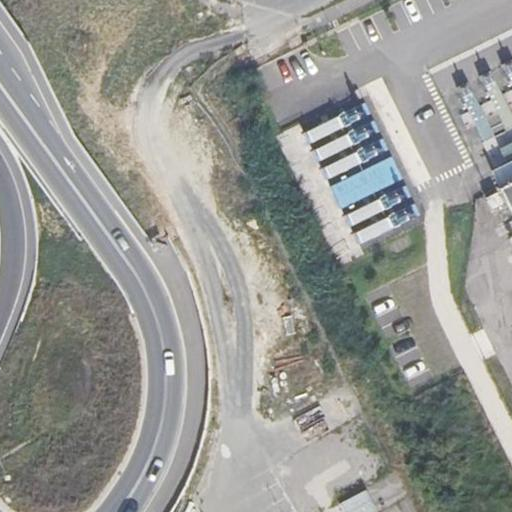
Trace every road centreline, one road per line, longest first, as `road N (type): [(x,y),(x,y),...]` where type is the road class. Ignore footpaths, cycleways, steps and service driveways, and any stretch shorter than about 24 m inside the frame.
road 1 (primary): [(112,511),(144,475),(156,441),(167,402),(165,352),(143,282),(46,145)]
road 2 (trunk): [(0,318),(14,247),(10,186),(0,165)]
